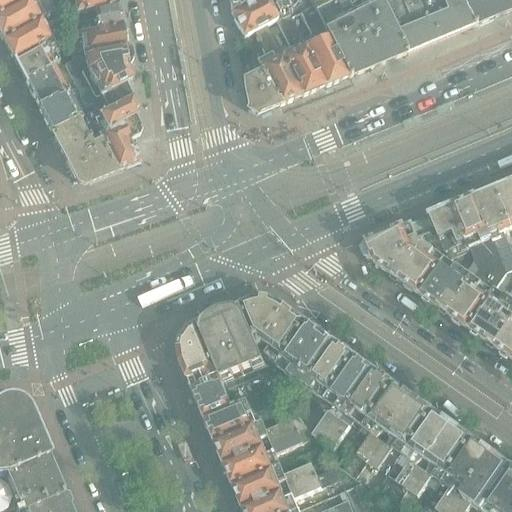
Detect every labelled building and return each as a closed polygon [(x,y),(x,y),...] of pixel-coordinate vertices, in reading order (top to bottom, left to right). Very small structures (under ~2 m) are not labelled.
[(39,19),(33,8),(46,0),(25,0),(0,14),(0,38),(1,41),(39,19)] [(0,0),(0,14),(25,0),(0,0)] [(120,18),(117,0),(72,0),(75,16),(85,14),(87,23),(120,18)] [(230,15),(258,0),(227,0),(228,3),(230,15)] [(308,11),(302,0),(258,0),(230,15),(243,41),(253,35),(265,29),(275,24),(277,27),(290,21),(299,16),(308,11)] [(358,12),(351,0),(307,0),(312,9),(348,80),(394,61),(406,56),(378,1),(367,8),(358,12)] [(472,29),(456,0),(377,0),(378,1),(406,56),(472,29)] [(511,12),(511,0),(456,0),(472,29),(511,12)] [(44,28),(63,17),(61,7),(39,19),(1,41),(13,63),(52,41),(44,28)] [(348,80),(312,9),(308,11),(299,16),(312,40),(302,45),(324,90),(348,80)] [(127,51),(120,18),(87,23),(87,24),(65,28),(65,33),(71,63),(79,61),(127,51)] [(324,90),(302,45),(290,21),(277,27),(289,50),(278,56),(280,59),(299,100),(324,90)] [(299,100),(280,59),(274,62),(271,57),(278,53),(265,29),(253,35),(268,65),(257,71),(275,110),(299,100)] [(59,65),(54,57),(59,54),(52,41),(13,63),(24,84),(54,68),(59,65)] [(132,83),(127,73),(130,69),(127,51),(79,61),(79,62),(82,74),(86,73),(105,108),(108,113),(132,101),(134,97),(135,97),(132,83)] [(275,110),(257,71),(255,66),(241,74),(243,86),(248,112),(257,117),(275,110)] [(69,96),(59,78),(54,68),(24,84),(38,112),(69,96)] [(81,120),(69,96),(38,112),(51,135),(81,120)] [(128,143),(139,138),(141,132),(135,119),(136,119),(136,118),(138,113),(132,101),(108,113),(105,108),(87,117),(116,175),(140,165),(128,143)] [(116,175),(87,117),(81,120),(51,135),(52,137),(52,136),(54,138),(53,139),(75,182),(77,181),(79,186),(83,187),(88,185),(88,186),(116,175)] [(511,184),(496,191),(511,230),(511,184)] [(511,255),(504,236),(511,231),(511,230),(496,191),(475,200),(494,244),(500,242),(503,248),(496,251),(506,277),(511,273),(511,255)] [(494,244),(475,200),(451,210),(466,245),(478,273),(506,277),(496,251),(494,244)] [(466,245),(451,210),(428,219),(435,234),(439,242),(444,254),(466,245)] [(419,248),(416,241),(435,234),(428,219),(366,245),(361,252),(364,259),(372,260),(375,266),(389,276),(404,255),(419,248)] [(417,295),(443,260),(424,247),(419,248),(404,255),(389,276),(399,283),(417,295)] [(460,299),(472,281),(443,260),(417,295),(418,296),(418,297),(438,310),(450,292),(460,299)] [(468,332),(493,295),(506,277),(478,273),(472,281),(460,299),(450,292),(438,310),(468,332)] [(511,327),(511,304),(507,301),(511,294),(511,281),(506,277),(493,295),(468,332),(487,344),(501,324),(510,330),(511,327)] [(251,336),(273,304),(269,303),(263,302),(250,306),(249,305),(233,312),(240,330),(233,333),(241,352),(248,370),(264,364),(257,348),(251,336)] [(276,366),(305,325),(282,309),(273,304),(251,336),(257,348),(263,346),(269,351),(264,357),(276,366)] [(248,370),(241,352),(233,333),(240,330),(233,312),(227,315),(197,327),(198,328),(197,328),(232,409),(275,392),(264,364),(248,370)] [(511,362),(511,327),(510,330),(501,324),(487,344),(511,362)] [(322,402),(352,358),(305,325),(276,366),(275,369),(322,402)] [(232,409),(197,328),(189,332),(181,344),(179,352),(181,366),(204,420),(232,409)] [(342,417),(359,392),(373,373),(352,358),(322,402),(305,427),(308,431),(314,441),(323,447),(339,422),(332,417),(336,413),(342,417)] [(362,430),(391,386),(373,373),(359,392),(342,417),(349,422),(345,427),(339,422),(323,447),(333,454),(353,425),(359,428),(362,430)] [(367,465),(412,400),(391,386),(362,430),(371,437),(359,454),(357,458),(359,460),(367,465)] [(214,445),(277,418),(291,412),(284,404),(285,403),(276,392),(275,393),(275,392),(232,409),(204,420),(214,445)] [(393,453),(401,459),(432,415),(412,400),(367,465),(378,473),(393,453)] [(27,511),(62,496),(28,416),(25,411),(21,407),(15,404),(14,404),(13,404),(8,404),(2,405),(0,406),(0,511),(27,511)] [(406,493),(451,427),(433,414),(432,415),(401,459),(410,465),(396,485),(406,493)] [(261,443),(268,440),(271,448),(308,431),(305,427),(301,420),(298,421),(281,428),(277,418),(214,445),(224,468),(264,450),(261,443)] [(440,487),(471,441),(451,427),(406,493),(405,494),(406,495),(394,511),(423,511),(427,507),(418,501),(432,481),(440,487)] [(281,470),(277,458),(304,447),(303,446),(314,441),(308,431),(271,448),(274,455),(267,458),(264,450),(224,468),(234,490),(281,470)] [(452,511),(492,456),(471,441),(440,487),(441,487),(427,507),(423,511),(452,511)] [(331,461),(323,452),(317,455),(321,464),(331,461)] [(481,511),(511,470),(492,456),(452,511),(468,511),(472,507),(479,511),(481,511)] [(243,511),(317,479),(312,467),(285,479),(281,470),(234,490),(243,511)] [(511,511),(511,470),(481,511),(511,511)] [(298,511),(295,504),(340,484),(334,472),(317,479),(243,511),(242,511),(298,511)] [(381,503),(374,497),(361,488),(354,491),(363,511),(381,503)] [(351,511),(349,507),(350,506),(344,494),(339,496),(343,506),(329,511),(351,511)] [(68,511),(62,496),(27,511),(68,511)]
